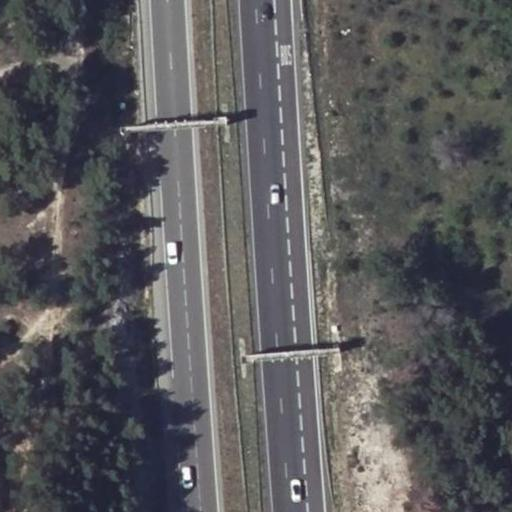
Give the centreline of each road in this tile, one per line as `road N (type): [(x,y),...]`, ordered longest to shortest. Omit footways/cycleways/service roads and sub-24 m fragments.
road 1 (motorway): [(296,511),(262,0)]
road 2 (motorway): [(166,0),(198,511)]
